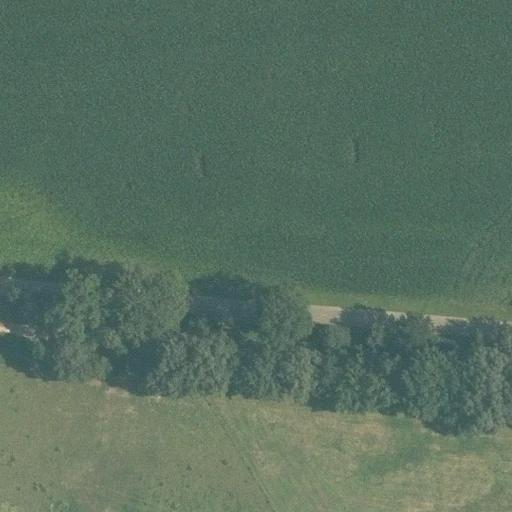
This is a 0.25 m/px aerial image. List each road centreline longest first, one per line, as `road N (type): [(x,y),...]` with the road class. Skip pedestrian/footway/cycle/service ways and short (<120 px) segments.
road 1 (track): [(511,385),(94,344),(0,325)]
road 2 (unclassified): [(511,333),(0,285)]
